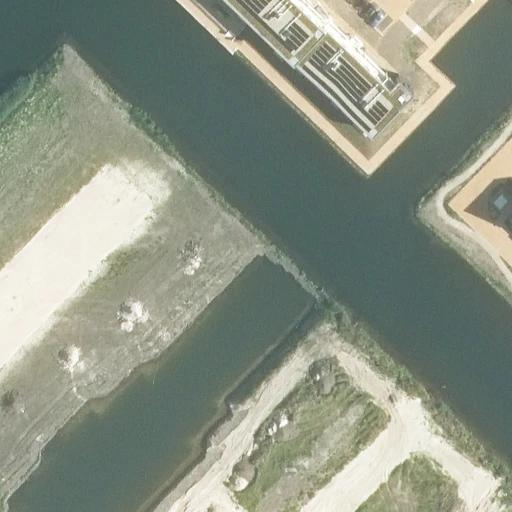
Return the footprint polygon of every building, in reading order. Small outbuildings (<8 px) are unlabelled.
[(234,0),(246,11),(245,11),(370,131),(402,98),(412,88),(397,74),(388,84),(300,0),(234,0)] [(48,137),(31,155),(61,184),(79,165),(57,144),(66,136),(48,119),(39,129),(48,137)] [(335,362),(311,388),(322,399),(347,373),(335,362)] [(347,373),(322,399),(335,411),(359,385),(347,373)] [(359,385),(335,411),(347,423),(372,397),(359,385)] [(372,397),(347,423),(360,435),(385,410),(372,397)] [(311,399),(302,407),(308,413),(316,404),(311,399)] [(291,404),(276,420),(301,445),(317,428),(291,404)] [(316,404),(308,413),(314,419),(322,410),(316,404)] [(276,420),(260,436),(267,443),(268,441),(287,459),(301,445),(276,420)] [(336,423),(328,432),(333,438),(342,429),(336,423)] [(342,429),(333,438),(339,443),(347,435),(342,429)] [(267,443),(252,457),(278,482),(294,466),(287,459),(268,441),(267,443)] [(421,445),(396,471),(409,483),(434,457),(421,445)] [(321,453),(316,458),(324,467),(330,461),(321,453)] [(252,457),(237,474),(263,498),(278,482),(252,457)] [(434,457),(409,483),(422,495),(447,470),(434,457)] [(316,458),(310,464),(319,473),(324,467),(316,458)] [(447,470),(422,495),(435,508),(459,482),(447,470)] [(459,482),(435,508),(439,511),(452,511),(471,493),(459,482)] [(398,483),(390,492),(395,497),(404,489),(398,483)] [(404,489),(395,497),(401,503),(409,494),(404,489)] [(299,492),(294,497),(302,506),(308,500),(299,492)] [(294,497),(288,503),(297,511),(302,506),(294,497)] [(228,511),(214,498),(199,511),(228,511)]
